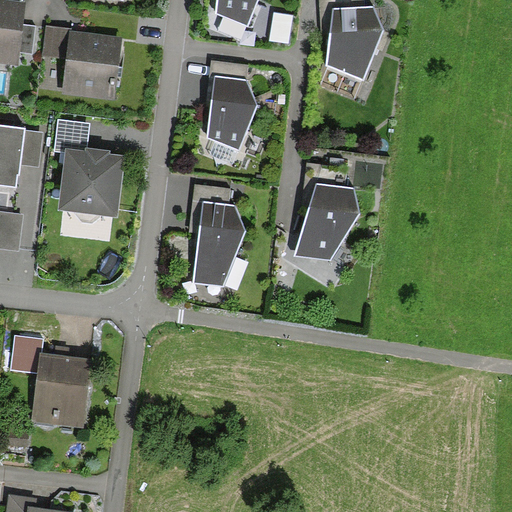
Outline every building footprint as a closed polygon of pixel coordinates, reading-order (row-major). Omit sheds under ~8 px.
[(219,0),(218,18),(248,30),(259,0),(219,0)] [(363,0),(319,0),(322,36),(332,35),(329,69),(364,82),(383,33),(374,8),(364,8),(363,0)] [(26,5),(0,2),(0,65),(19,67),(21,53),(32,54),(36,28),(24,27),(26,5)] [(293,41),(296,14),(277,12),(274,39),(293,41)] [(123,37),(47,29),(44,57),(69,60),(65,93),(116,99),(123,37)] [(250,68),(213,63),(208,103),(213,104),(207,141),(240,152),(257,107),(248,82),(250,68)] [(111,153),(89,150),(92,123),(58,120),(55,153),(64,154),(58,214),(119,220),(126,159),(110,158),(111,153)] [(44,135),(0,129),(0,188),(16,191),(18,179),(19,179),(21,165),(40,167),(44,135)] [(244,152),(267,159),(273,138),(251,131),(244,152)] [(348,171),(307,166),(302,209),(309,210),(295,258),(330,262),(360,217),(355,192),(346,190),(348,171)] [(237,205),(232,205),(234,189),(196,185),(191,236),(202,237),(197,285),(223,287),(246,232),(237,205)] [(24,217),(0,213),(0,249),(19,252),(24,217)] [(89,362),(40,356),(32,423),(82,429),(89,362)] [(30,499),(9,497),(7,511),(44,511),(29,510),(30,499)]
